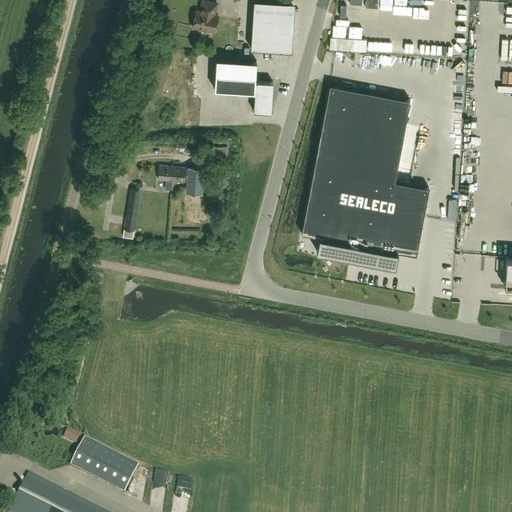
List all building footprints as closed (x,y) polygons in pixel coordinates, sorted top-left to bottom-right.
[(217,3),(206,0),(202,0),(201,7),(202,7),(201,11),(196,10),(196,11),(194,12),(193,16),(194,18),(192,26),(215,31),(218,15),(214,14),(214,10),(215,10),(217,3)] [(253,7),(250,48),(291,51),(294,10),(294,8),(294,10),(253,7),(254,5),(253,5),(253,7)] [(253,110),(271,112),(273,81),(255,80),(257,60),(216,58),(214,88),(254,91),(253,110)] [(329,83),(301,232),(319,235),(316,250),(351,257),(351,256),(360,258),(360,259),(395,265),(398,251),(416,254),(429,186),(394,180),(410,99),(329,83)] [(214,146),(213,155),(212,174),(226,175),(227,156),(227,146),(214,146)] [(171,180),(172,165),(159,164),(158,179),(166,179),(165,189),(171,189),(172,180),(171,180)] [(172,166),(171,180),(172,180),(185,180),(185,175),(188,175),(187,192),(201,193),(202,168),(188,167),(188,168),(185,168),(185,167),(172,166)] [(98,185),(95,196),(104,198),(107,187),(98,185)] [(127,212),(124,228),(134,230),(139,197),(129,196),(127,212)] [(448,198),(448,208),(456,208),(456,198),(448,198)] [(124,228),(123,236),(132,238),(134,230),(124,228)] [(76,445),(80,436),(74,433),(69,441),(76,445)] [(87,440),(73,467),(127,495),(141,467),(87,440)] [(104,511),(28,474),(9,511),(11,511),(104,511)] [(158,491),(155,501),(165,505),(168,494),(158,491)]
